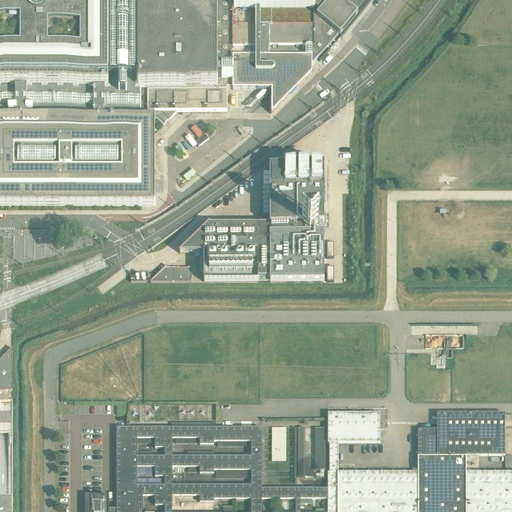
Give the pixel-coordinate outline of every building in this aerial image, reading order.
[(0,0),(0,206),(59,206),(148,206),(154,206),(155,205),(155,134),(155,119),(156,119),(163,126),(165,125),(168,121),(176,113),(227,113),(227,88),(232,88),(232,90),(233,90),(262,90),(254,98),(255,99),(256,100),(258,102),(259,103),(271,90),(271,113),(270,114),(271,115),(281,105),(283,102),(289,97),(291,95),(297,89),(299,87),(304,81),(307,79),(312,74),(312,66),(320,58),(321,62),(325,57),(341,39),(347,32),(355,22),(366,8),(372,0),(0,0)] [(324,225),(324,214),(324,166),(284,166),(283,166),(270,166),(269,167),(269,172),(269,186),(269,215),(269,225),(209,225),(209,224),(179,254),(180,254),(191,254),(199,254),(203,254),(203,273),(203,282),(203,283),(258,283),(258,280),(269,280),(269,283),(324,283),(324,234),(318,234),(314,234),(311,234),(311,233),(317,227),(318,227),(318,225),(324,225)] [(192,283),(192,282),(192,269),(166,269),(167,267),(166,266),(150,283),(151,284),(151,283),(192,283)] [(412,327),(412,334),(428,333),(428,330),(436,330),(436,334),(449,334),(449,335),(461,334),(461,325),(412,327)] [(0,392),(12,392),(12,372),(12,350),(12,349),(0,360),(0,392)] [(0,511),(10,511),(10,408),(0,408),(0,511)] [(511,511),(511,473),(463,474),(463,457),(505,457),(505,447),(505,414),(437,414),(437,439),(437,458),(437,474),(424,474),(418,474),(405,474),(405,473),(393,473),(393,474),(338,474),(338,444),(380,444),(380,443),(380,438),(380,414),(328,414),(328,422),(328,424),(328,444),(329,444),(330,474),(328,474),(328,489),(262,489),(262,429),(129,429),(127,429),(116,429),(116,495),(116,510),(108,510),(108,496),(85,496),(85,511),(511,511)] [(286,461),(287,428),(272,427),(272,461),(286,461)] [(298,429),(298,478),(311,478),(311,470),(309,470),(308,455),(305,455),(305,451),(308,451),(308,444),(305,444),(305,429),(298,429)] [(325,429),(315,429),(315,471),(325,471),(325,429)]
